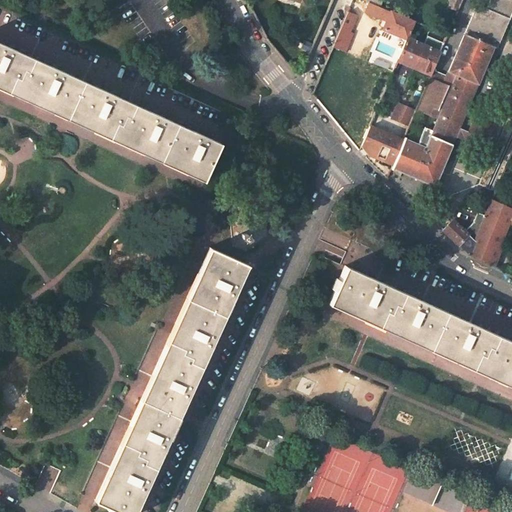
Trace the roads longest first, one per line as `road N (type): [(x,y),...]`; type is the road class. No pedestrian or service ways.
road 1 (unknown): [(285,226),(261,264),(212,245),(85,511)]
road 2 (unknown): [(0,23),(236,129),(285,226)]
road 3 (residential): [(176,511),(335,185)]
road 4 (unknown): [(511,405),(280,290)]
road 5 (secondary): [(357,170),(451,260),(511,291)]
